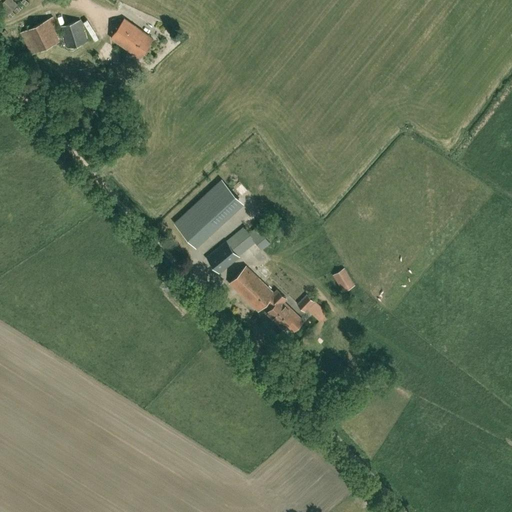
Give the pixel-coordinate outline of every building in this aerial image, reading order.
[(56,34),(60,32),(57,26),(58,26),(53,16),(21,32),(32,54),(59,41),(56,34)] [(141,57),(153,38),(124,18),(111,37),(141,57)] [(68,47),(87,41),(81,20),(61,26),(68,47)] [(81,86),(91,84),(88,67),(78,69),(81,86)] [(264,234),(255,241),(261,249),(270,242),(264,234)] [(239,256),(227,241),(207,257),(220,272),(240,256),(239,256)] [(154,265),(158,271),(164,266),(159,261),(154,265)] [(268,312),(275,319),(278,315),(277,313),(286,303),(283,301),(286,298),(278,290),(275,292),(246,265),(230,283),(259,310),(266,302),(272,308),(268,312)] [(344,292),(356,284),(345,267),(333,274),(344,292)] [(298,304),(305,310),(314,300),(308,294),(298,304)] [(284,327),(288,323),(294,330),(304,320),(286,303),(277,313),(278,315),(275,319),(284,327)]
